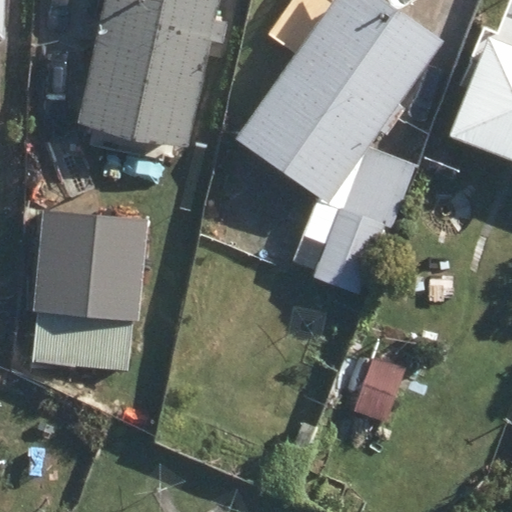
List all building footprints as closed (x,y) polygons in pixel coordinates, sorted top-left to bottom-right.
[(106,0),(79,119),(186,143),(211,35),(223,38),(227,17),(214,14),(217,0),(106,0)] [(312,276),(359,293),(370,261),(380,266),(417,164),(369,143),(380,126),(387,133),(407,103),(400,99),(444,36),(394,0),(329,0),(234,134),(318,194),(293,261),(314,269),(312,276)] [(452,131),(511,153),(511,0),(507,0),(496,28),(486,23),(461,89),(449,85),(431,132),(448,138),(452,131)] [(145,214),(44,208),(37,306),(139,312),(145,214)] [(356,409),(386,420),(405,368),(374,357),(356,409)] [(293,442),(304,446),(313,424),(303,420),(293,442)]
